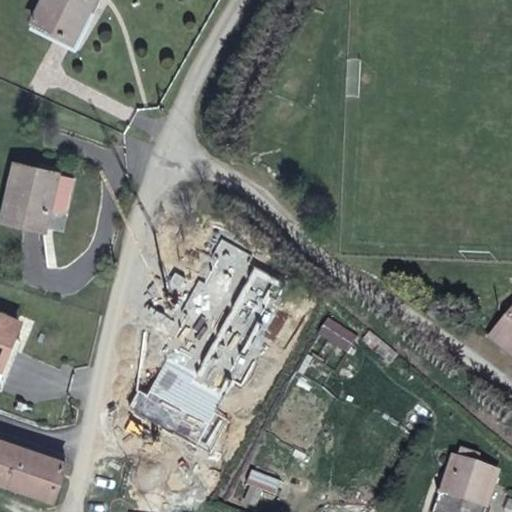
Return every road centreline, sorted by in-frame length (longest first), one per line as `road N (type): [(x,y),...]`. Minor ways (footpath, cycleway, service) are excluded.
road 1 (unclassified): [(246,0),(168,147),(67,511)]
road 2 (unknown): [(181,123),(350,222),(511,264)]
